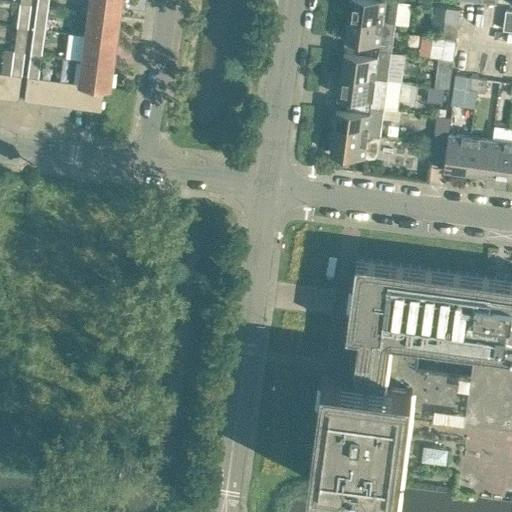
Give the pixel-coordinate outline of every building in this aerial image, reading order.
[(121,15),(123,0),(90,0),(89,10),(121,15)] [(398,0),(350,0),(349,15),(395,22),(398,0)] [(28,26),(32,3),(21,1),(18,25),(28,26)] [(46,29),(49,5),(38,4),(35,27),(46,29)] [(511,29),(511,8),(506,8),(503,28),(511,29)] [(118,39),(121,15),(89,10),(85,34),(118,39)] [(393,44),(395,22),(349,15),(346,38),(356,39),(393,44)] [(457,30),(458,21),(445,20),(444,28),(457,30)] [(25,50),(28,26),(18,25),(15,49),(25,50)] [(43,53),(46,29),(35,27),(32,51),(43,53)] [(456,39),(457,30),(444,28),(443,37),(456,39)] [(115,63),(118,39),(85,34),(82,58),(115,63)] [(344,50),(341,72),(388,79),(402,80),(405,52),(392,50),(393,44),(356,39),(354,51),(344,50)] [(22,75),(25,50),(15,49),(11,73),(22,75)] [(39,77),(43,53),(32,51),(28,75),(39,77)] [(453,58),(439,56),(435,85),(449,87),(453,58)] [(111,86),(115,63),(82,58),(79,82),(92,84),(104,85),(111,86)] [(0,95),(6,97),(10,73),(0,71),(0,95)] [(383,113),(388,79),(341,72),(338,94),(349,96),(347,108),(383,113)] [(22,75),(11,73),(10,73),(6,97),(19,98),(22,75)] [(38,101),(41,77),(39,77),(28,75),(25,100),(38,101)] [(477,90),(479,76),(470,75),(469,89),(477,90)] [(486,91),(487,77),(479,76),(477,90),(486,91)] [(51,103),(54,79),(41,77),(38,101),(51,103)] [(63,105),(66,80),(54,79),(51,103),(63,105)] [(75,106),(79,82),(66,80),(63,105),(75,106)] [(92,84),(79,82),(75,106),(88,108),(92,84)] [(101,110),(104,85),(92,84),(88,108),(101,110)] [(380,135),(383,113),(347,108),(337,107),(334,129),(380,135)] [(378,151),(380,135),(334,129),(331,151),(365,156),(374,157),(378,151)] [(448,141),(449,132),(436,130),(435,139),(448,141)] [(466,169),(471,135),(449,132),(448,141),(444,163),(444,166),(466,169)] [(488,172),(492,138),(471,135),(466,169),(488,172)] [(509,175),(511,154),(511,140),(492,138),(488,172),(509,175)] [(444,163),(448,141),(435,139),(432,162),(444,163)] [(0,364),(25,367),(21,401),(42,404),(41,411),(110,420),(136,224),(0,206),(0,364)] [(511,276),(357,256),(347,329),(351,330),(345,372),(323,369),(322,374),(309,478),(347,484),(348,477),(361,479),(360,485),(399,490),(409,412),(511,425),(511,276)]
